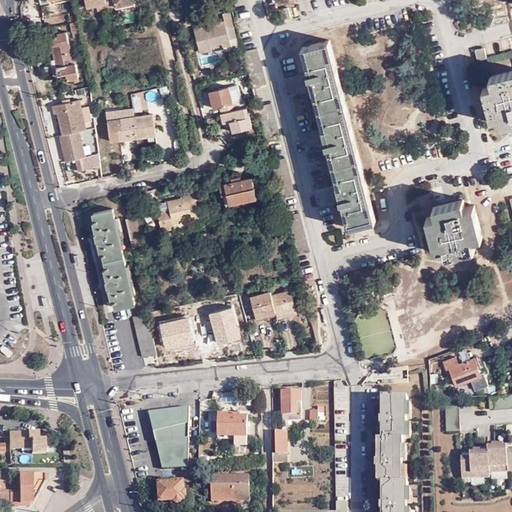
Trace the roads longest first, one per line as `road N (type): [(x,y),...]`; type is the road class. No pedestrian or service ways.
road 1 (residential): [(348,357),(99,385)]
road 2 (secondary): [(54,198),(10,0)]
road 3 (secondary): [(99,385),(54,198)]
road 4 (secondary): [(36,202),(80,389)]
road 5 (residential): [(54,198),(220,159)]
road 6 (secondary): [(0,82),(36,202)]
